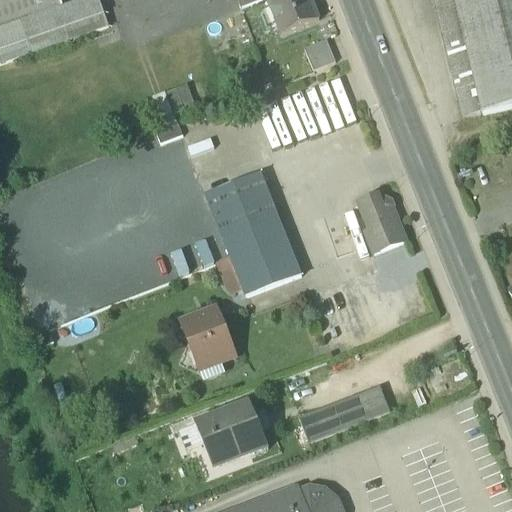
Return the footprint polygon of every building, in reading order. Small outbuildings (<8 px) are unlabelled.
[(58,0),(0,0),(0,34),(21,28),(63,13),(58,0)] [(263,3),(261,0),(235,0),(240,12),(263,3)] [(309,0),(269,0),(266,2),(281,40),(320,24),(309,0)] [(430,0),(460,124),(483,118),(454,0),(430,0)] [(511,0),(454,0),(483,118),(511,111),(511,0)] [(63,13),(21,28),(27,47),(47,40),(52,52),(70,45),(66,33),(105,20),(98,1),(63,13)] [(66,33),(70,45),(109,32),(105,20),(66,33)] [(27,47),(21,28),(0,34),(0,70),(52,52),(47,40),(27,47)] [(327,44),(304,53),(313,76),(336,67),(327,44)] [(187,88),(165,97),(173,119),(195,110),(187,88)] [(179,130),(156,139),(161,150),(183,141),(179,130)] [(133,184),(104,196),(117,229),(151,215),(153,220),(165,215),(141,158),(125,165),(133,184)] [(261,179),(205,201),(223,247),(279,225),(261,179)] [(385,202),(378,205),(376,200),(358,207),(370,235),(366,237),(374,258),(404,246),(396,225),(394,226),(390,216),(391,215),(393,211),(391,205),(385,202)] [(279,225),(223,247),(230,263),(238,284),(246,302),(301,280),(279,225)] [(238,284),(230,263),(219,268),(226,288),(238,284)] [(209,323),(202,320),(198,328),(183,334),(191,353),(197,356),(202,370),(217,365),(223,367),(235,362),(226,340),(227,337),(225,331),(223,330),(218,320),(209,323)] [(52,335),(32,342),(38,356),(57,348),(52,335)] [(379,390),(298,422),(309,449),(390,416),(379,390)] [(249,407),(194,429),(214,479),(269,457),(249,407)] [(310,495),(267,511),(337,511),(335,506),(324,497),(310,495)]
